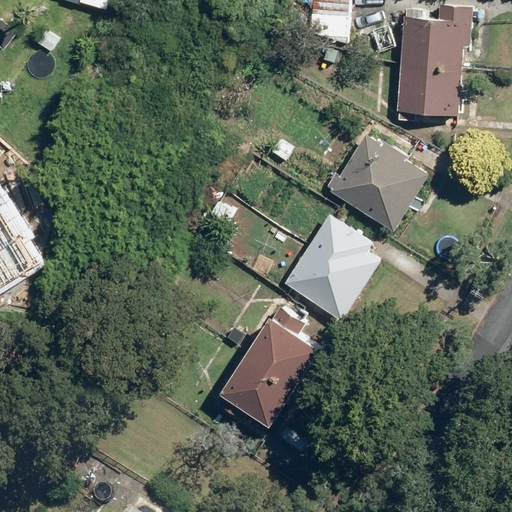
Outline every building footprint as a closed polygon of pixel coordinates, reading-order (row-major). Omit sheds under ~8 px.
[(449,1),(448,11),(414,12),(406,106),(469,111),(475,42),(480,43),(482,2),(449,1)] [(0,37),(11,46),(24,29),(0,9),(0,37)] [(404,226),(405,225),(405,226),(441,169),(377,129),(349,173),(343,170),(335,183),(404,226)] [(341,208),(294,278),(353,316),(395,253),(381,244),(385,238),(341,208)] [(292,299),(238,385),(290,418),(339,340),(313,324),(318,316),(292,299)] [(168,511),(149,500),(140,511),(168,511)]
